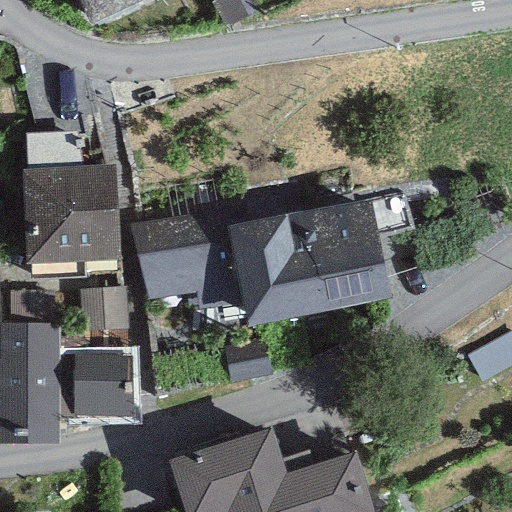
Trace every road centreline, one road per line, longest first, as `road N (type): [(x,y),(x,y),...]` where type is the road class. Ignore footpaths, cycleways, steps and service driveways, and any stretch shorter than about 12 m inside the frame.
road 1 (residential): [(511,255),(370,353),(300,388),(146,435),(0,463)]
road 2 (residential): [(0,2),(48,43),(127,63),(511,11)]
